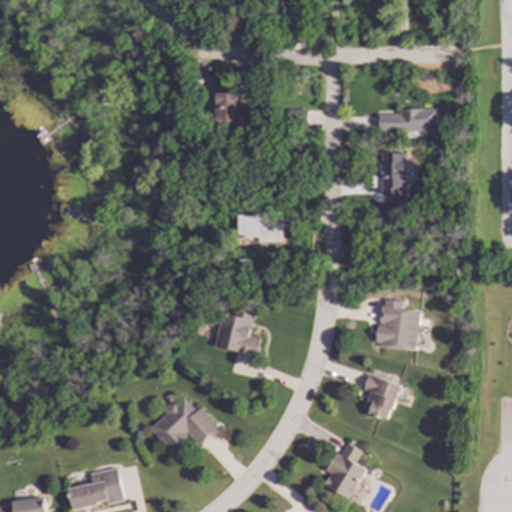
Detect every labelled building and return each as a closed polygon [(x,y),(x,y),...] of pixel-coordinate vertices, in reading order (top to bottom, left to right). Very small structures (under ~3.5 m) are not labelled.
[(237,110),(237,93),(214,93),(214,128),(253,128),(253,110),(237,110)] [(283,110),(284,122),(305,122),(305,109),(283,110)] [(378,118),(400,118),(400,112),(437,112),(437,117),(445,117),(445,134),(378,135),(378,118)] [(402,153),(378,153),(379,196),(403,195),(402,153)] [(235,215),(236,238),(257,238),(257,243),(281,242),(281,215),(259,216),(259,215),(235,215)] [(415,350),(419,311),(401,309),(401,302),(382,300),(379,325),(377,324),(374,346),(415,350)] [(256,356),(260,339),(248,337),(253,314),(232,310),(231,315),(221,313),(214,347),(256,356)] [(399,385),(367,375),(363,390),(369,393),(366,402),(371,404),(367,414),(388,421),(399,385)] [(187,434),(197,445),(217,428),(199,408),(195,411),(182,397),(147,427),(168,451),(187,434)] [(349,499),(365,469),(355,464),(361,452),(346,443),(340,455),(335,452),(325,471),(330,473),(323,486),(349,499)] [(89,473),(91,484),(67,488),(71,510),(105,504),(122,502),(116,469),(89,473)] [(0,504),(0,511),(43,511),(42,499),(0,504)]
